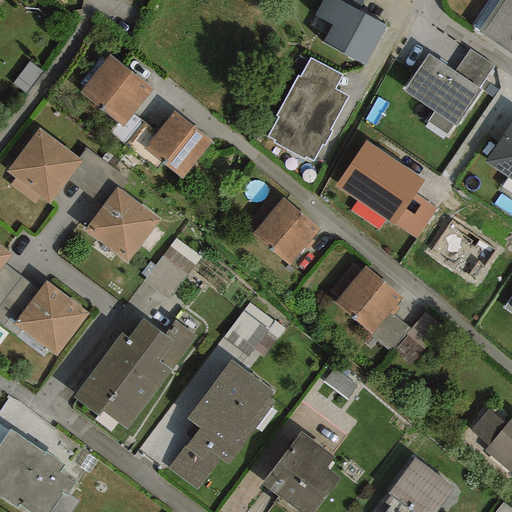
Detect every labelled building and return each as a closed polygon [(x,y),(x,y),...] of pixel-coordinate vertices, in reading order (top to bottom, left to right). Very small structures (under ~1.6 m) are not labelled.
[(365,0),(321,0),(312,18),(332,29),(323,44),(364,67),(385,29),(358,15),(365,0)] [(511,0),(497,0),(476,33),(511,55),(511,0)] [(152,90),(108,55),(78,93),(122,127),(152,90)] [(483,96),(428,60),(405,97),(457,134),(483,96)] [(305,62),(265,142),(310,164),(343,100),(330,93),(337,79),(305,62)] [(211,142),(172,111),(142,149),(181,179),(211,142)] [(511,123),(485,164),(511,182),(511,123)] [(67,180),(82,161),(78,158),(39,128),(5,172),(15,179),(10,186),(34,204),(39,198),(49,205),(67,180)] [(425,181),(365,141),(334,187),(393,227),(394,225),(416,240),(437,209),(415,195),(425,181)] [(119,189),(127,180),(86,148),(78,158),(82,161),(67,180),(100,206),(116,186),(119,189)] [(119,189),(116,186),(100,206),(83,231),(126,263),(159,219),(119,189)] [(320,229),(282,198),(251,234),(289,266),(320,229)] [(176,235),(147,276),(173,294),(202,253),(176,235)] [(0,269),(4,264),(11,255),(0,246),(0,269)] [(0,304),(21,278),(4,264),(0,269),(0,304)] [(389,313),(402,298),(364,267),(334,303),(371,335),(389,313)] [(12,324),(38,290),(21,278),(0,304),(0,324),(7,330),(12,324)] [(89,313),(45,280),(38,290),(12,324),(55,357),(89,313)] [(249,300),(225,335),(261,359),(285,324),(249,300)] [(408,328),(389,313),(371,335),(370,337),(389,352),(408,328)] [(164,335),(142,319),(127,338),(120,333),(72,398),(98,417),(102,412),(126,430),(170,371),(158,362),(173,342),(164,335)] [(158,362),(170,371),(195,337),(174,321),(164,335),(173,342),(158,362)] [(269,398),(273,392),(230,361),(186,419),(198,428),(167,469),(196,490),(219,459),(228,465),(273,402),(269,398)] [(487,446),(505,425),(488,409),(469,431),(487,446)] [(511,416),(505,425),(487,446),(483,451),(511,475),(511,477),(511,478),(511,416)] [(60,469),(63,465),(45,453),(44,455),(9,431),(0,445),(0,496),(16,507),(18,503),(31,511),(48,511),(61,492),(66,495),(76,480),(60,469)] [(334,457),(300,432),(261,484),(297,511),(313,511),(339,478),(325,468),(334,457)] [(438,511),(455,488),(454,488),(414,458),(387,494),(389,496),(384,503),(389,507),(385,511),(438,511)] [(511,511),(511,506),(503,500),(494,511),(511,511)]
